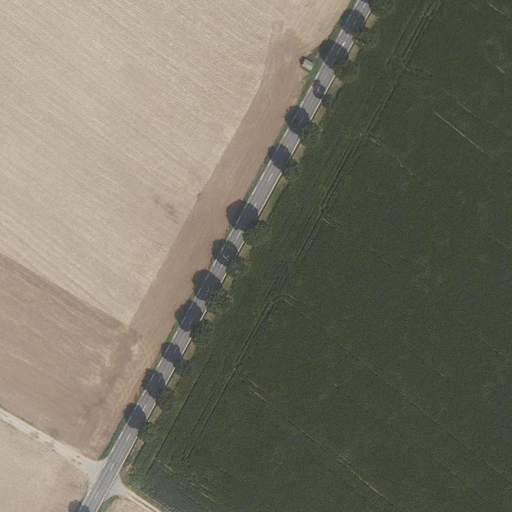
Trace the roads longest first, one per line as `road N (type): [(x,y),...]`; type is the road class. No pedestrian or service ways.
road 1 (primary): [(369,0),(87,511)]
road 2 (track): [(152,511),(0,414)]
